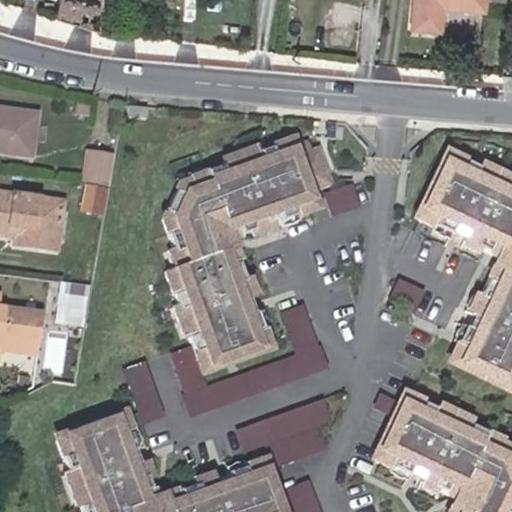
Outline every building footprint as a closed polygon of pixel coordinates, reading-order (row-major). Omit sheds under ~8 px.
[(58,0),(56,14),(98,26),(99,0),(58,0)] [(414,0),(411,29),(438,33),(441,8),(480,12),(481,0),(414,0)] [(33,117),(0,113),(0,156),(29,159),(33,117)] [(297,153),(292,141),(258,153),(255,146),(227,156),(230,163),(208,171),(207,166),(190,172),(193,181),(181,185),(163,212),(174,242),(165,245),(171,262),(164,264),(180,309),(173,311),(183,339),(190,336),(202,371),(271,346),(264,328),(272,326),(267,311),(260,314),(254,298),(261,295),(255,278),(248,281),(233,240),(253,233),(255,240),(268,235),(266,228),(283,222),(286,229),(301,224),(298,217),(317,210),(312,196),(333,188),(322,155),(314,158),(311,148),(297,153)] [(485,167),(456,152),(423,218),(441,227),(437,233),(452,241),(455,234),(472,242),(468,249),(481,255),(484,248),(503,257),(483,296),(476,293),(469,309),(475,312),(468,328),(465,327),(458,340),(461,341),(452,359),(511,388),(511,174),(488,162),(485,167)] [(86,155),(82,185),(85,185),(106,187),(112,159),(86,155)] [(106,187),(85,185),(82,206),(103,208),(106,187)] [(360,208),(351,186),(323,195),(330,219),(360,208)] [(0,239),(7,240),(7,247),(56,252),(62,202),(0,196),(0,239)] [(383,303),(413,315),(422,293),(394,280),(383,303)] [(87,297),(89,286),(58,282),(58,294),(87,297)] [(179,396),(187,420),(327,371),(318,346),(315,348),(302,306),(278,315),(294,356),(205,388),(191,347),(167,355),(181,396),(179,396)] [(0,354),(38,359),(42,317),(0,312),(0,354)] [(163,418),(143,363),(120,371),(140,427),(163,418)] [(434,411),(405,397),(372,463),(390,471),(386,478),(401,485),(405,479),(421,486),(417,493),(430,499),(433,493),(452,502),(446,511),(511,511),(511,508),(511,458),(510,454),(499,448),(503,440),(487,432),(485,436),(468,428),(470,423),(437,407),(434,411)] [(263,447),(272,471),(325,453),(316,428),(329,424),(321,401),(233,432),(240,455),(263,447)] [(124,415),(54,439),(66,474),(59,476),(68,504),(75,502),(78,511),(275,511),(259,463),(241,470),(238,462),(224,467),(227,474),(210,480),(208,473),(191,478),(193,486),(152,499),(145,480),(153,478),(148,464),(141,467),(135,450),(142,447),(137,432),(130,434),(124,415)] [(291,511),(317,511),(307,482),(283,491),(291,511)]
